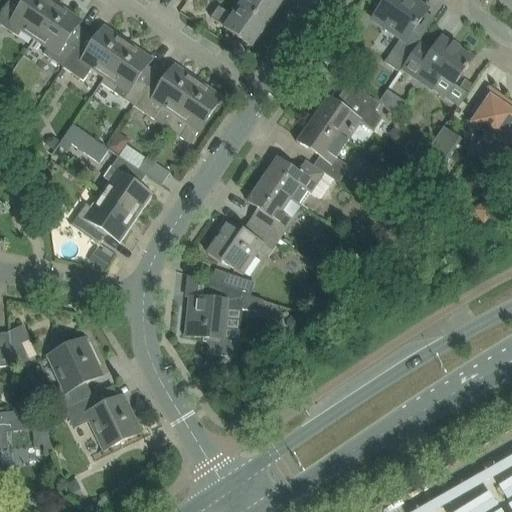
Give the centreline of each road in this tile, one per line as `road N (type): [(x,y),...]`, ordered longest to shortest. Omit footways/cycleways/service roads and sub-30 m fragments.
road 1 (secondary): [(511,308),(417,359),(223,488)]
road 2 (secondary): [(261,511),(511,360)]
road 3 (residential): [(143,301),(156,253),(258,95)]
road 4 (residential): [(223,488),(153,365),(143,301)]
road 5 (residential): [(258,95),(117,0)]
road 6 (residential): [(143,301),(0,276)]
